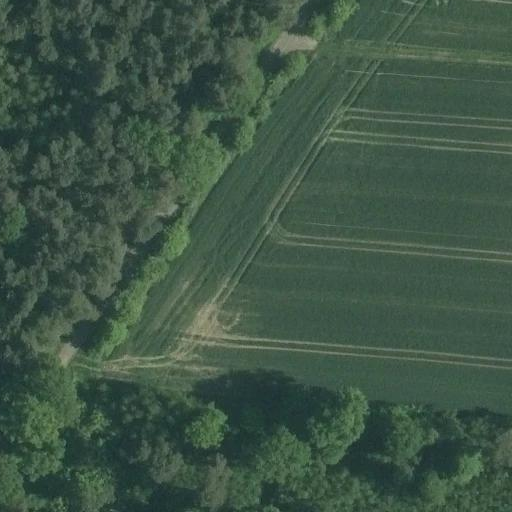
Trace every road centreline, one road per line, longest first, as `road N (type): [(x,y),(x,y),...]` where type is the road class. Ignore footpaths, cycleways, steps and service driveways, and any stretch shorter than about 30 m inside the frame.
road 1 (unclassified): [(0,437),(308,0)]
road 2 (track): [(286,32),(511,53)]
